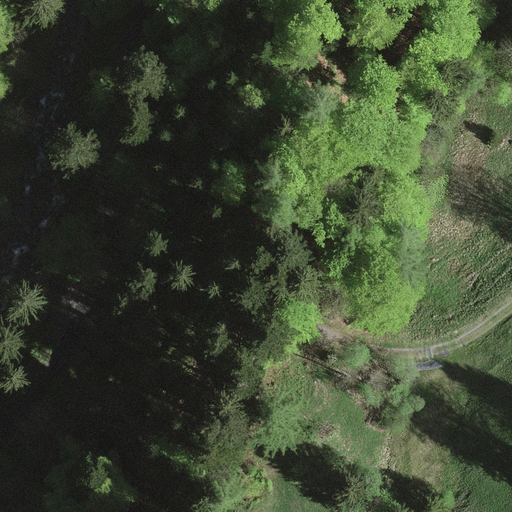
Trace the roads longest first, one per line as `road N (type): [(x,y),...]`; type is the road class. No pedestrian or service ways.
road 1 (track): [(142,0),(106,80),(95,276),(57,359),(0,425)]
road 2 (track): [(312,320),(380,352),(437,351),(511,306)]
